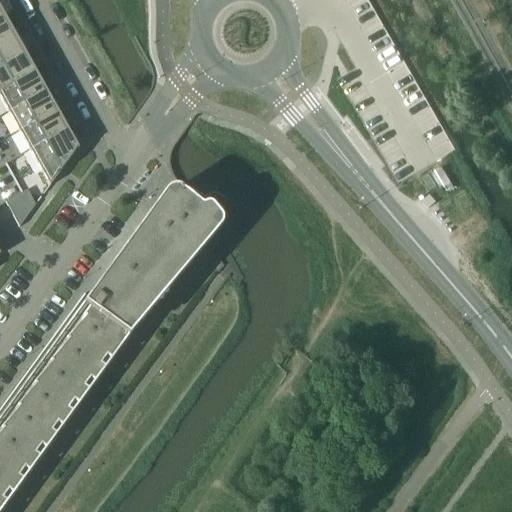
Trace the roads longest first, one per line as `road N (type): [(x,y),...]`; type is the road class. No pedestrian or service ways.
road 1 (tertiary): [(511,359),(352,170)]
road 2 (residential): [(130,161),(35,0)]
road 3 (tertiary): [(253,78),(352,170)]
road 4 (residential): [(54,270),(130,161)]
road 5 (tertiary): [(352,170),(282,58)]
